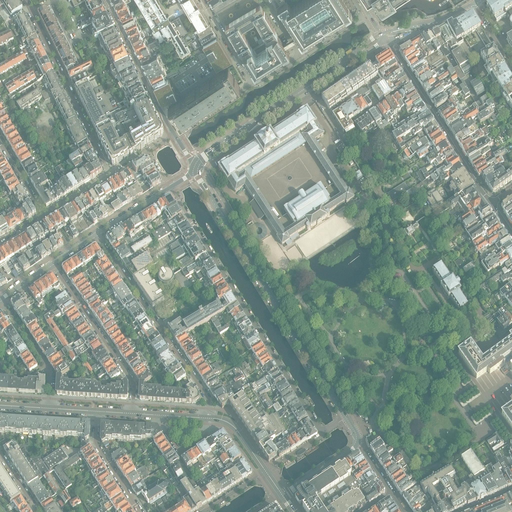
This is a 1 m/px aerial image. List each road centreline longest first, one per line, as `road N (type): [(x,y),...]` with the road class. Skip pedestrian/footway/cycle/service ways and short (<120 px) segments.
road 1 (residential): [(345,417),(196,167)]
road 2 (residential): [(169,187),(322,430)]
road 3 (residential): [(211,418),(207,397),(96,234)]
road 4 (residential): [(196,167),(355,56)]
road 5 (residential): [(23,0),(109,173)]
road 6 (residential): [(386,41),(491,202)]
road 7 (residential): [(132,413),(133,384),(52,263)]
road 8 (residential): [(106,0),(174,134)]
road 9 (residential): [(45,408),(49,372),(0,299)]
